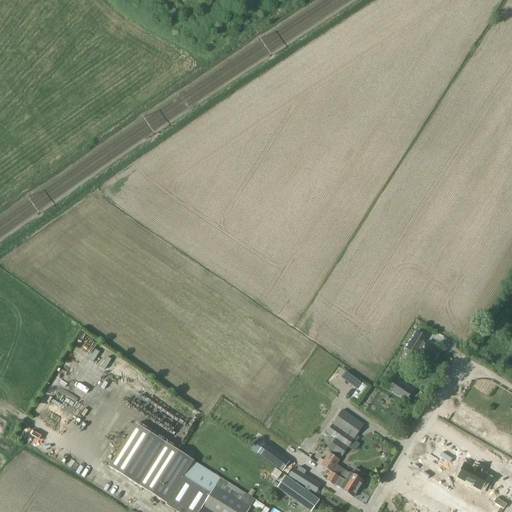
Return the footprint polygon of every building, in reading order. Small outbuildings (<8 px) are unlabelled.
[(426,345),(422,342),(426,337),(417,331),(406,349),(415,355),(419,350),(422,352),(420,354),(427,359),(428,357),(434,360),(440,352),(436,349),(437,347),(428,342),(426,345)] [(336,388),(351,372),(345,367),(330,383),(336,388)] [(78,380),(106,397),(110,391),(81,374),(78,380)] [(397,380),(390,390),(406,400),(413,390),(397,380)] [(356,435),(364,425),(342,410),(332,424),(326,432),(331,436),(336,438),(327,450),(340,457),(353,440),(356,435)] [(270,433),(277,420),(272,417),(265,431),(270,433)] [(246,511),(255,499),(135,423),(108,466),(166,503),(165,505),(176,511),(179,511),(195,491),(208,499),(199,511),(246,511)] [(506,426),(503,431),(508,435),(511,430),(506,426)] [(292,447),(288,454),(305,465),(310,458),(312,455),(293,442),(290,446),(292,447)] [(265,444),(257,454),(282,472),(289,462),(265,444)] [(320,459),(317,463),(321,465),(331,472),(339,477),(345,481),(359,489),(363,482),(361,480),(364,475),(354,469),(351,474),(350,473),(349,474),(343,470),(336,466),(339,460),(328,454),(323,461),(320,459)] [(462,460),(452,476),(480,494),(490,479),(480,472),(482,470),(471,463),(469,465),(462,460)] [(294,468),(289,476),(313,492),(318,484),(304,475),(306,471),(299,467),(297,470),(294,468)] [(354,497),(359,489),(345,481),(339,477),(331,472),(326,480),(334,485),(334,484),(340,488),(340,489),(354,497)] [(195,492),(185,509),(190,511),(199,495),(195,492)] [(303,507),(310,511),(317,500),(310,495),(303,507)]
